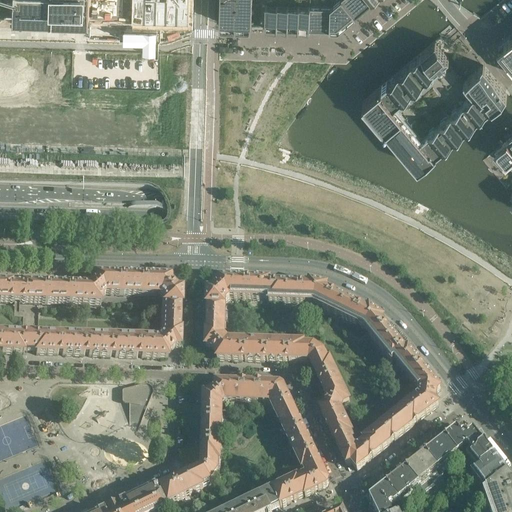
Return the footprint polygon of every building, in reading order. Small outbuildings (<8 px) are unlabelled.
[(0,0),(0,16),(3,16),(4,16),(4,15),(7,15),(11,15),(11,16),(11,17),(15,17),(15,16),(21,16),(21,17),(25,17),(25,16),(31,17),(35,17),(41,17),(41,18),(44,18),(44,17),(51,17),(51,18),(52,18),(52,17),(59,18),(58,18),(60,18),(66,18),(67,18),(73,18),(73,19),(74,19),(74,18),(80,18),(80,19),(81,19),(81,18),(88,18),(88,19),(89,19),(89,0),(0,0)] [(220,0),(220,23),(266,24),(277,25),(287,25),(298,25),(309,26),(320,26),(331,26),(339,27),(348,19),(356,12),(364,5),(370,0),(220,0)] [(511,37),(499,48),(511,64),(511,37)] [(507,93),(505,91),(497,81),(497,80),(490,73),(487,69),(483,65),(482,65),(479,68),(475,71),(472,74),(465,80),(461,76),(460,76),(447,60),(449,58),(436,43),(365,100),(363,102),(374,115),(375,116),(385,127),(384,128),(386,129),(418,169),(431,157),(441,148),(442,148),(507,93)] [(259,135),(255,145),(272,153),(276,144),(267,140),(268,138),(270,139),(272,135),(266,132),(264,137),(259,135)] [(507,139),(495,150),(506,163),(508,161),(511,165),(511,145),(508,140),(507,139)] [(109,297),(110,278),(95,278),(95,283),(88,289),(82,289),(82,307),(90,307),(90,305),(95,306),(95,308),(100,308),(100,301),(105,296),(109,297)] [(132,297),(132,279),(110,278),(109,297),(116,297),(116,296),(118,296),(118,299),(124,299),(124,296),(127,296),(127,297),(132,297)] [(154,297),(155,280),(132,279),(132,297),(137,297),(136,296),(140,296),(141,299),(145,299),(145,297),(148,297),(148,298),(154,298),(154,297)] [(181,307),(181,293),(181,292),(176,292),(170,285),(170,280),(155,280),(154,297),(158,297),(158,298),(159,299),(163,303),(163,307),(181,307)] [(235,298),(236,282),(220,282),(220,287),(213,293),(208,293),(207,309),(209,309),(224,309),(224,304),(226,304),(230,299),(231,298),(235,298)] [(261,299),(262,283),(236,282),(235,298),(235,300),(239,300),(239,299),(243,299),(243,300),(252,301),(252,299),(256,299),(256,301),(261,301),(261,299)] [(274,304),(275,286),(271,286),(271,283),(262,283),(261,299),(265,300),(265,301),(269,301),(269,304),(274,304)] [(314,305),(319,287),(310,285),(309,288),(295,287),(294,286),(291,286),(290,287),(288,287),(287,304),(292,305),(292,303),(296,303),(296,305),(306,305),(306,303),(314,305)] [(34,306),(34,287),(23,287),(23,289),(17,289),(11,289),(11,287),(0,286),(0,304),(9,305),(9,303),(12,303),(12,305),(17,305),(22,305),(22,303),(25,303),(24,305),(34,306)] [(287,304),(288,287),(286,287),(286,286),(283,286),(282,287),(275,286),(274,304),(280,304),(280,303),(284,303),(283,304),(287,304)] [(82,307),(82,289),(34,287),(34,306),(41,306),(41,305),(44,305),(44,308),(48,308),(48,305),(50,305),(50,306),(64,307),(64,306),(68,306),(67,308),(72,308),(72,306),(75,306),(75,307),(82,307)] [(338,317),(346,302),(344,301),(344,300),(341,298),(340,299),(327,292),(328,289),(319,287),(314,305),(322,307),(322,309),(330,313),(331,312),(334,314),(334,315),(338,317)] [(341,319),(349,303),(346,302),(338,317),(341,319)] [(382,324),(384,321),(370,310),(368,313),(355,306),(355,305),(352,304),(351,304),(349,303),(341,319),(344,320),(345,319),(349,321),(348,322),(357,327),(358,325),(371,335),(369,337),(373,341),(387,329),(382,324)] [(178,333),(179,308),(181,308),(181,307),(163,307),(163,311),(161,311),(161,315),(162,315),(162,317),(159,317),(159,322),(161,322),(161,325),(160,325),(160,330),(161,330),(161,333),(164,333),(178,333)] [(225,326),(226,317),(227,318),(227,312),(225,312),(225,309),(224,309),(209,309),(208,334),(223,334),(225,334),(225,331),(226,331),(227,326),(225,326)] [(404,350),(399,345),(399,344),(398,342),(396,342),(394,339),(394,338),(392,335),(391,335),(387,329),(373,341),(376,345),(377,344),(379,346),(378,347),(383,354),(384,353),(387,356),(386,357),(389,361),(404,350)] [(179,349),(180,333),(178,333),(164,333),(164,336),(161,336),(161,339),(157,342),(157,343),(153,343),(152,360),(167,360),(168,355),(174,349),(179,349)] [(232,362),(233,346),(228,346),(229,343),(225,339),(223,339),(223,334),(208,334),(207,334),(206,350),(211,350),(218,357),(217,362),(232,362)] [(0,354),(13,355),(14,337),(6,337),(6,338),(2,338),(2,335),(0,335),(0,354)] [(47,356),(47,338),(40,338),(40,339),(36,339),(36,338),(30,338),(26,337),(26,339),(23,339),(23,337),(14,337),(13,355),(23,355),(24,353),(30,354),(32,354),(36,354),(35,356),(47,356)] [(73,357),(74,339),(66,339),(66,340),(62,340),(63,337),(58,337),(58,340),(55,340),(56,338),(47,338),(47,356),(73,357)] [(100,358),(100,340),(92,340),(92,341),(89,341),(89,338),(85,338),(85,341),(82,341),(82,339),(74,339),(73,357),(100,358)] [(126,359),(126,341),(119,341),(119,342),(116,342),(116,339),(114,339),(112,339),(112,342),(108,342),(108,340),(100,340),(100,358),(126,359)] [(152,360),(153,343),(153,342),(146,341),(146,343),(142,343),(142,340),(138,340),(138,343),(135,343),(135,341),(126,341),(126,359),(152,360)] [(254,363),(255,344),(250,344),(250,345),(247,345),(247,342),(242,342),(242,345),(238,345),(239,344),(233,344),(233,346),(232,362),(254,363)] [(276,364),(277,345),(272,345),(272,346),(268,346),(268,343),(264,343),(264,346),(260,345),(255,344),(254,363),(276,364)] [(299,364),(299,346),(294,345),(294,346),(291,346),(291,344),(286,343),(286,346),(282,346),(282,345),(277,345),(276,364),(299,364)] [(328,364),(323,354),(314,349),(304,348),(304,346),(299,346),(299,364),(309,365),(311,366),(316,375),(332,367),(330,363),(328,364)] [(402,369),(414,359),(409,352),(407,354),(404,350),(389,361),(393,365),(395,363),(398,367),(400,366),(402,369)] [(414,359),(402,369),(400,369),(403,373),(404,372),(407,375),(406,377),(412,384),(413,383),(416,386),(415,387),(417,390),(418,389),(431,379),(414,359)] [(337,383),(336,380),(338,379),(336,375),(334,375),(332,372),(334,371),(332,367),(316,375),(325,395),(342,387),(339,382),(337,383)] [(436,404),(437,395),(441,392),(431,379),(418,389),(421,393),(420,394),(419,400),(420,401),(416,404),(427,417),(439,408),(436,404)] [(147,409),(152,396),(152,391),(151,388),(148,387),(144,386),(124,392),(124,405),(147,409)] [(230,403),(231,386),(217,386),(216,391),(210,397),(205,397),(204,412),(221,412),(221,407),(225,403),(230,403)] [(242,396),(245,394),(245,390),(244,390),(244,387),(231,386),(230,403),(230,404),(241,405),(243,405),(242,396)] [(277,399),(278,396),(278,388),(244,387),(244,390),(245,390),(245,394),(242,396),(243,405),(243,406),(243,405),(263,405),(263,406),(264,406),(264,404),(269,404),(270,400),(273,400),(273,398),(277,399)] [(346,423),(344,418),(341,413),(343,408),(350,404),(347,398),(345,398),(343,394),(345,393),(342,387),(325,395),(328,401),(325,410),(321,412),(343,460),(352,456),(351,454),(354,450),(351,444),(353,443),(350,437),(352,437),(349,431),(348,432),(347,428),(348,428),(346,423)] [(296,416),(283,390),(280,388),(278,388),(278,396),(277,399),(273,398),(273,400),(270,400),(269,404),(273,407),(274,410),(273,410),(273,412),(274,412),(276,416),(278,415),(280,418),(278,419),(280,424),(296,416)] [(427,417),(416,404),(415,403),(404,411),(416,426),(427,417)] [(394,443),(416,426),(404,411),(383,429),(394,443)] [(222,427),(222,422),(221,422),(222,412),(221,412),(204,412),(203,435),(221,436),(221,427),(222,427)] [(315,455),(298,420),(296,416),(280,424),(284,432),(286,431),(288,434),(285,435),(289,443),(292,442),(293,445),(291,447),(295,455),(298,454),(299,457),(297,458),(299,463),(315,455)] [(369,463),(394,443),(383,429),(363,444),(365,445),(359,450),(369,463)] [(480,471),(494,459),(475,435),(474,435),(472,434),(467,437),(466,436),(463,435),(462,437),(458,433),(456,433),(455,432),(446,440),(457,454),(466,446),(473,454),(469,457),(480,471)] [(221,449),(222,445),(221,445),(221,436),(203,435),(203,458),(220,459),(221,449)] [(438,469),(457,454),(446,440),(426,455),(438,470),(438,469)] [(369,463),(359,450),(357,452),(354,450),(351,454),(352,456),(343,460),(347,468),(352,465),(357,472),(369,463)] [(320,467),(315,455),(299,463),(303,472),(304,471),(306,474),(320,467)] [(433,484),(443,476),(438,469),(438,470),(426,455),(407,471),(418,485),(429,499),(439,491),(433,484)] [(211,483),(218,473),(218,464),(220,464),(220,459),(203,458),(202,469),(201,471),(186,478),(194,494),(204,490),(203,487),(211,483)] [(481,484),(501,468),(494,459),(480,471),(474,476),(481,484)] [(329,484),(320,467),(306,474),(307,477),(298,482),(305,497),(305,499),(327,488),(329,484)] [(488,493),(508,477),(508,476),(501,468),(481,484),(488,493)] [(399,501),(418,485),(407,471),(388,486),(399,501)] [(511,511),(511,482),(508,477),(488,493),(486,494),(492,511),(511,511)] [(194,494),(186,478),(161,490),(169,506),(174,504),(173,502),(176,500),(177,503),(187,498),(186,495),(189,494),(190,497),(194,494)] [(273,511),(280,509),(272,492),(266,479),(250,486),(252,491),(256,489),(261,498),(250,504),(254,511),(273,511)] [(305,497),(298,482),(297,481),(293,483),(294,485),(291,487),(289,484),(281,489),(282,491),(278,492),(277,490),(272,492),(280,509),(282,508),(283,508),(286,507),(287,506),(305,497)] [(392,511),(389,508),(399,501),(388,486),(370,501),(373,507),(375,511),(397,511),(397,510),(392,511)] [(164,511),(167,511),(157,488),(121,505),(105,511),(164,511)]
